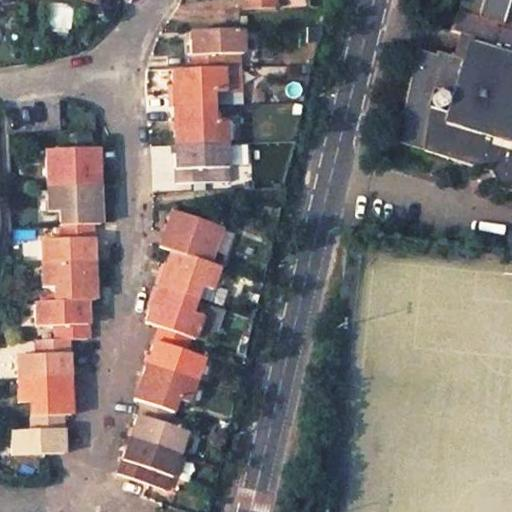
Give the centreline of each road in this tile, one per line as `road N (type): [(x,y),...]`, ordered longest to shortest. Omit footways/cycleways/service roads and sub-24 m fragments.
road 1 (residential): [(103,66),(118,86),(135,211),(90,493),(34,505),(0,498)]
road 2 (unclassified): [(246,511),(370,0)]
road 3 (unknown): [(328,175),(511,217)]
